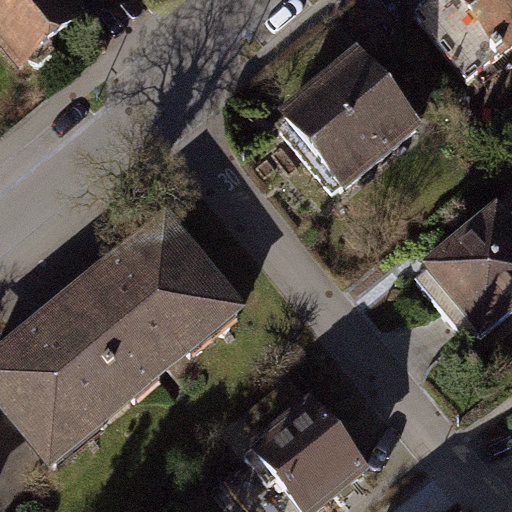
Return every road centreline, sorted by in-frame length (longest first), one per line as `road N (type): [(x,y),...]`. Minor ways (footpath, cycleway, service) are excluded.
road 1 (residential): [(154,97),(493,511)]
road 2 (residential): [(154,97),(0,226)]
road 3 (residential): [(267,0),(154,97)]
